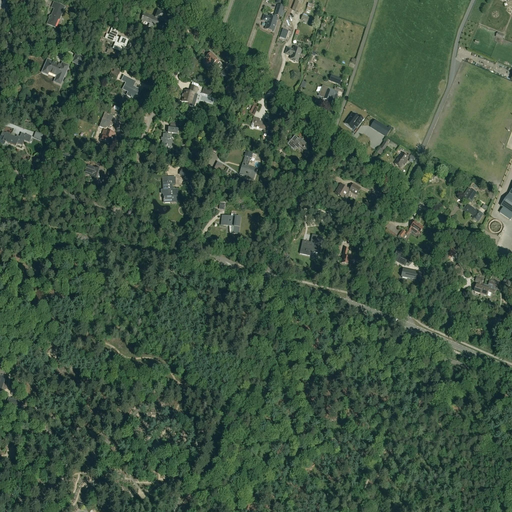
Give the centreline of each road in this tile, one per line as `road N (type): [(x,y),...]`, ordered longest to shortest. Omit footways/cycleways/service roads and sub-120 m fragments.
road 1 (tertiary): [(231,272),(0,221)]
road 2 (residential): [(115,214),(151,115),(206,25)]
road 3 (unclassified): [(403,192),(445,97),(472,0)]
road 4 (residential): [(331,138),(206,25)]
road 5 (residential): [(266,280),(295,208),(336,143)]
road 6 (tertiary): [(409,326),(266,280)]
road 7 (unclassified): [(331,138),(376,0)]
road 8 (residential): [(511,271),(403,192)]
road 9 (residential): [(231,272),(220,258),(115,214)]
road 10 (unclassified): [(511,391),(412,350),(409,326)]
road 11 (residential): [(115,214),(0,166)]
